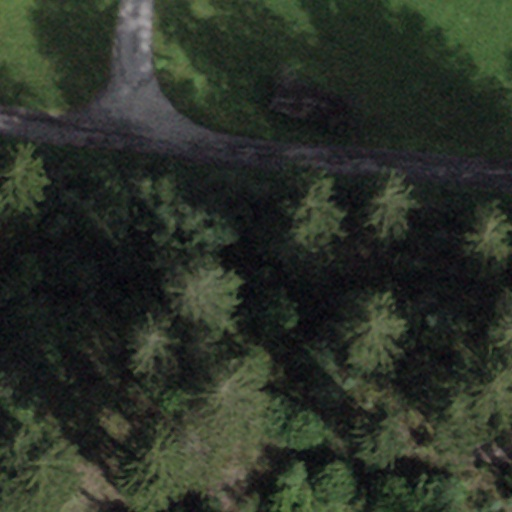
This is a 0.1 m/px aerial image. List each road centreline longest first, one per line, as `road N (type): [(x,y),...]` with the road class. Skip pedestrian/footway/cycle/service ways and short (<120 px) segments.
road 1 (track): [(511,161),(417,168),(139,123),(0,125)]
road 2 (track): [(139,123),(157,0)]
